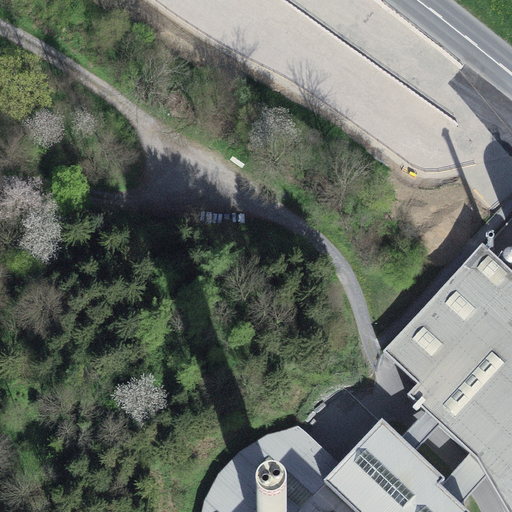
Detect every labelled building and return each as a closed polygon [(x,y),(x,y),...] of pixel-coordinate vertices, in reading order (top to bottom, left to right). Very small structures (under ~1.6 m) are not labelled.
[(511,511),(511,277),(483,250),(384,356),(418,388),(408,399),(427,416),(441,429),(471,458),(477,464),(487,481),(505,511),(511,511)] [(401,444),(415,457),(428,443),(441,429),(427,416),(414,429),(401,444)] [(304,511),(326,489),(350,511),(461,511),(460,510),(440,491),(445,485),(415,457),(401,444),(382,426),(341,470),(299,432),(268,440),(242,456),(221,478),(207,504),(205,511),(304,511)] [(440,491),(460,510),(478,491),(487,481),(477,464),(471,458),(458,472),(445,485),(440,491)] [(350,511),(326,489),(304,511),(350,511)]
